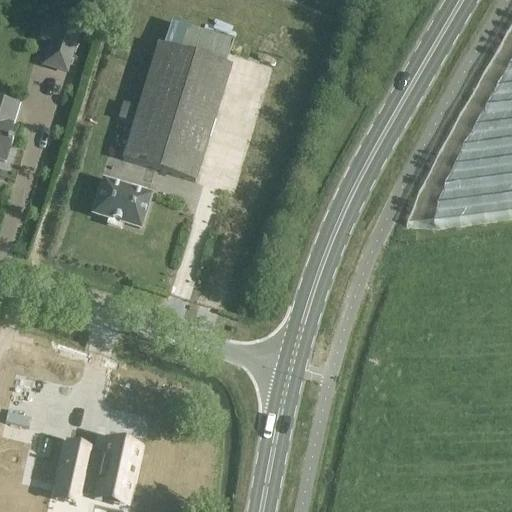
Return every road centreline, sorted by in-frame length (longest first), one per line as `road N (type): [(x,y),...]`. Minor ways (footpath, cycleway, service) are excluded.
road 1 (secondary): [(290,372),(334,234),(460,0)]
road 2 (unclassified): [(0,277),(290,372)]
road 3 (secondary): [(262,511),(290,372)]
